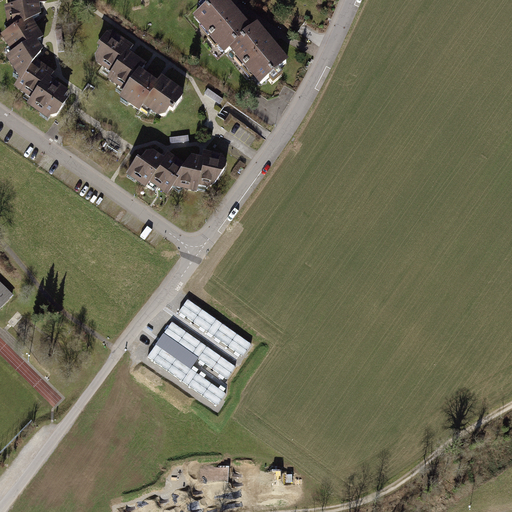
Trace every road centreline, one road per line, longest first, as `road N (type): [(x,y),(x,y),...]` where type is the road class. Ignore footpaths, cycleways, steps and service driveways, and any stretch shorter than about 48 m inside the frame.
road 1 (residential): [(197,254),(0,511)]
road 2 (residential): [(352,0),(319,75),(197,254)]
road 3 (residential): [(0,112),(197,254)]
road 4 (track): [(511,404),(389,488),(309,511)]
